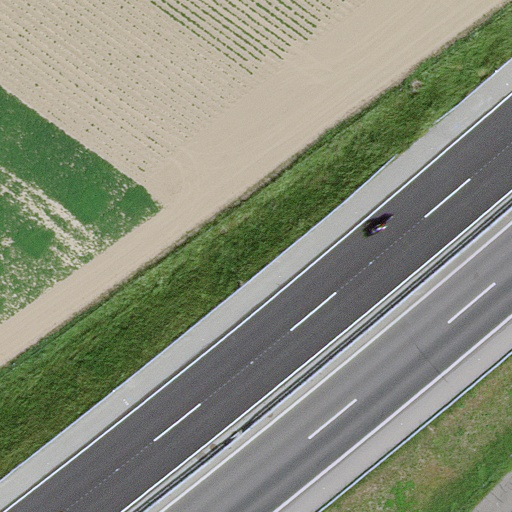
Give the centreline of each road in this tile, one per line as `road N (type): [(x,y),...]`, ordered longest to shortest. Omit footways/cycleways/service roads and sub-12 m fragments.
road 1 (motorway): [(511,141),(61,511)]
road 2 (motorway): [(216,511),(511,267)]
